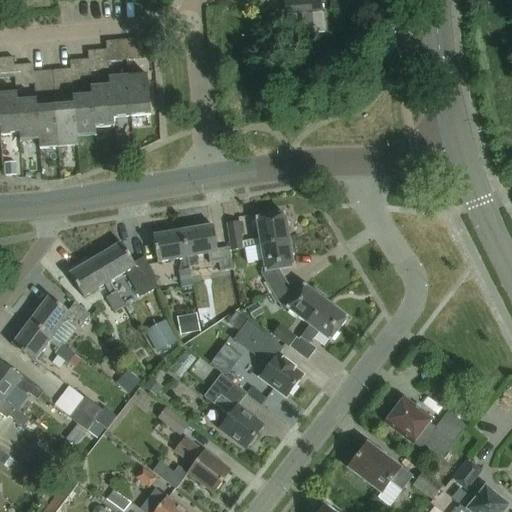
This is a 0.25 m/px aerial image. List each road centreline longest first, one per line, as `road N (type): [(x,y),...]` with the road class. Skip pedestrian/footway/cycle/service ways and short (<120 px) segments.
road 1 (residential): [(259,511),(412,311),(414,281),(370,206),(361,163)]
road 2 (residential): [(195,21),(0,37)]
road 3 (residential): [(47,206),(210,178)]
road 4 (residential): [(195,21),(210,178)]
road 5 (tertiary): [(458,151),(438,63),(435,0)]
road 6 (residential): [(210,178),(361,163)]
road 7 (tertiary): [(511,266),(458,151)]
